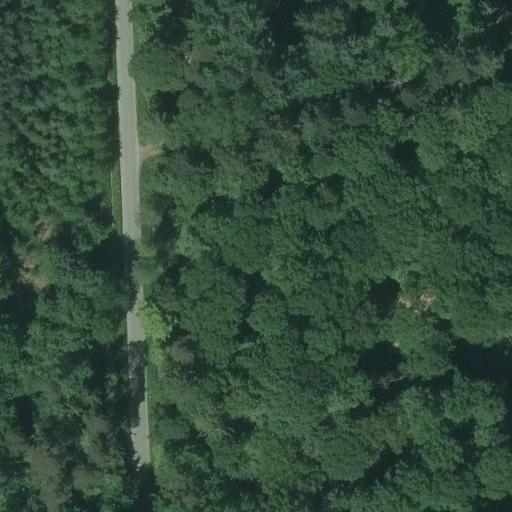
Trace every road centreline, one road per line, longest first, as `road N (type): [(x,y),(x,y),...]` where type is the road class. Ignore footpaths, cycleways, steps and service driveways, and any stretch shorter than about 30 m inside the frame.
road 1 (tertiary): [(142,511),(122,0)]
road 2 (track): [(128,153),(511,4)]
